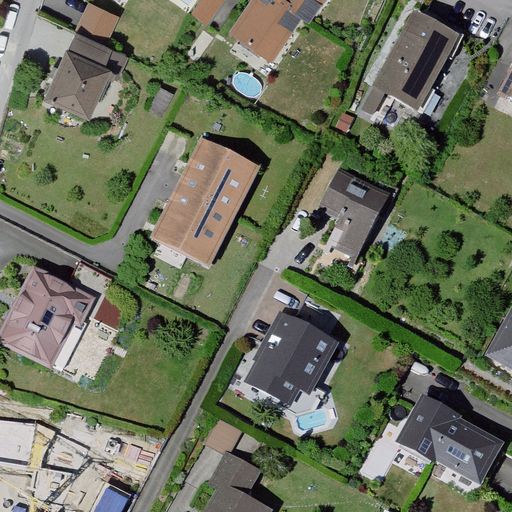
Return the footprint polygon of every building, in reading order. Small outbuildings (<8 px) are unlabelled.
[(203,26),(219,4),(213,0),(200,0),(189,16),(203,26)] [(329,0),(255,0),(224,43),(264,72),(301,22),(308,28),(311,24),(329,0)] [(110,21),(81,7),(70,28),(32,107),(62,121),(77,128),(112,57),(96,50),(100,41),(110,21)] [(455,35),(417,13),(376,83),(414,105),(455,35)] [(511,97),(511,77),(503,93),(511,97)] [(236,217),(257,175),(202,148),(153,246),(208,273),(236,217)] [(358,265),(390,204),(363,190),(341,178),(319,221),(341,233),(331,251),(358,265)] [(82,330),(95,304),(38,276),(2,349),(53,374),(76,327),(82,330)] [(339,342),(282,311),(243,383),(290,408),(300,390),(310,395),(339,342)] [(511,374),(511,317),(488,362),(511,374)] [(459,417),(424,397),(416,410),(400,439),(433,458),(435,455),(479,480),(499,445),(457,420),(459,417)] [(63,507),(88,449),(37,425),(0,422),(0,462),(40,470),(35,499),(63,507)] [(268,476),(226,451),(206,487),(216,493),(204,511),(271,511),(253,501),(268,476)]
